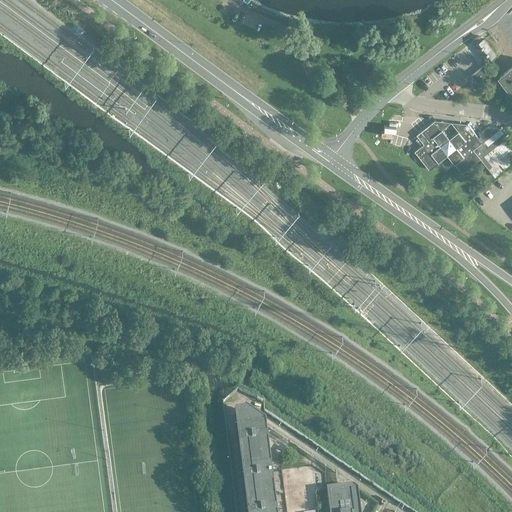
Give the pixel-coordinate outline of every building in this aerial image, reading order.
[(484,40),(484,39),(483,39),(483,40),(480,36),(474,40),(477,44),(476,45),(487,60),(495,54),(484,40)] [(482,82),(495,72),(487,62),(472,75),(475,79),(479,84),(480,83),(482,82)] [(511,67),(500,77),(505,84),(511,92),(511,67)] [(511,159),(506,153),(511,148),(511,141),(501,127),(483,141),(483,142),(468,123),(459,131),(450,138),(442,129),(435,120),(426,127),(418,134),(417,135),(424,144),(415,151),(430,169),(448,155),(456,165),(462,173),(481,159),(495,177),(511,163),(511,159)] [(451,122),(435,120),(441,127),(442,129),(451,122)] [(461,129),(468,123),(451,122),(459,131),(461,129)] [(245,411),(243,413),(235,414),(246,511),(359,511),(357,492),(357,491),(352,487),(337,489),(326,491),(327,497),(330,497),(331,506),(328,510),(328,511),(272,511),(272,507),(274,505),(272,485),(269,484),(267,470),(270,469),(268,457),(267,448),(264,447),(262,431),(262,427),(264,426),(264,425),(245,411)]
